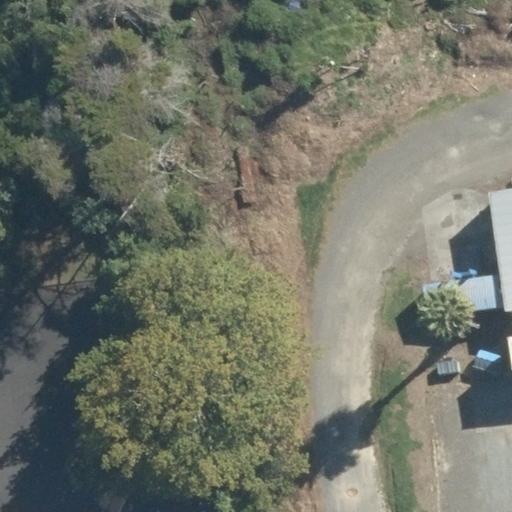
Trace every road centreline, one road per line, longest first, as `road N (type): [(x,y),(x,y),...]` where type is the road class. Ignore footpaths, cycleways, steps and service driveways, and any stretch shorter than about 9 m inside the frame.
road 1 (track): [(377,511),(352,336),(374,240),(462,142),(511,131)]
road 2 (unknown): [(125,511),(21,443),(0,438)]
